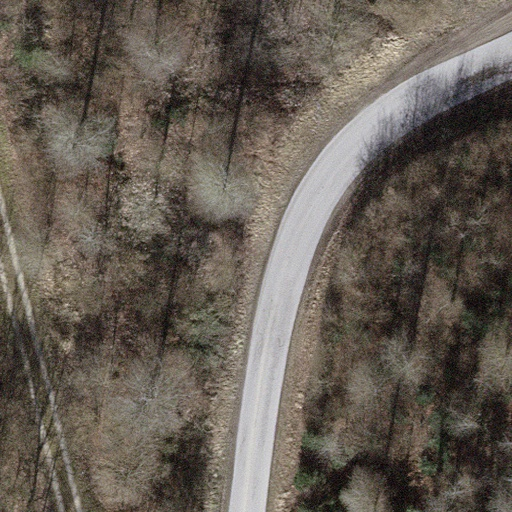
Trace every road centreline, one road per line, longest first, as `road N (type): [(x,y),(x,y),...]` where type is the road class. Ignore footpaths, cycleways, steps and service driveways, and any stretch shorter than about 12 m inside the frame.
road 1 (track): [(248,511),(273,334),(311,211),(371,134),(511,55)]
road 2 (track): [(70,511),(0,216)]
